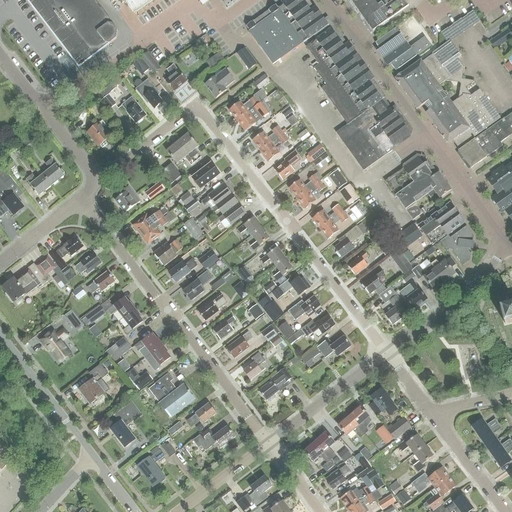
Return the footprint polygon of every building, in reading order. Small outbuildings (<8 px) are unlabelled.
[(94,0),(26,0),(78,67),(89,59),(90,59),(97,53),(110,43),(116,39),(117,31),(110,21),(110,20),(94,0)] [(123,0),(133,14),(152,0),(123,0)] [(288,0),(277,8),(279,9),(248,31),(272,65),(313,35),(314,35),(328,25),(315,7),(311,10),(304,0),(288,0)] [(348,0),(372,32),(408,6),(407,5),(403,0),(348,0)] [(418,109),(426,103),(428,106),(430,110),(426,113),(448,143),(452,140),(458,149),(500,118),(474,81),(462,79),(464,67),(457,59),(461,56),(450,42),(480,21),(473,11),(466,16),(462,19),(461,19),(451,26),(452,26),(448,29),(448,28),(440,33),(447,43),(431,54),(432,55),(421,63),(420,62),(404,74),(396,79),(418,109)] [(333,24),(332,22),(328,25),(314,35),(315,37),(316,39),(334,26),(333,24)] [(406,52),(401,46),(406,42),(396,28),(379,40),(375,43),(395,71),(400,68),(416,56),(411,49),(406,52)] [(316,39),(306,47),(318,65),(313,68),(326,86),(321,89),(347,125),(336,133),(363,171),(387,154),(386,152),(407,136),(408,131),(394,112),(391,108),(388,110),(384,104),(384,103),(382,104),(380,101),(382,100),(377,92),(378,92),(370,82),(374,79),(348,43),(345,46),(337,35),(336,36),(331,29),(316,39)] [(511,36),(507,29),(489,42),(493,48),(511,36)] [(242,48),(236,53),(249,71),(256,65),(242,48)] [(147,52),(141,58),(153,73),(160,68),(147,52)] [(140,58),(132,64),(141,75),(149,69),(140,58)] [(507,64),(503,66),(508,73),(511,70),(507,64)] [(187,81),(178,70),(178,71),(173,65),(167,70),(171,76),(165,81),(174,93),(179,89),(179,87),(187,81)] [(226,90),(224,88),(234,81),(225,70),(216,77),(215,77),(205,85),(215,98),(226,90)] [(254,83),(259,90),(260,89),(270,81),(265,74),(254,83)] [(117,88),(121,84),(117,78),(112,82),(117,88)] [(154,109),(162,102),(157,96),(158,95),(153,90),(155,88),(148,80),(143,84),(140,80),(137,80),(135,81),(135,85),(137,88),(135,89),(147,104),(149,103),(154,109)] [(108,86),(103,90),(108,95),(112,91),(108,86)] [(260,89),(259,90),(252,95),(253,95),(247,99),(247,100),(241,104),(240,102),(229,111),(237,121),(260,103),(258,102),(265,96),(260,89)] [(108,95),(102,100),(110,109),(116,105),(108,95)] [(84,104),(89,111),(99,104),(94,97),(84,104)] [(131,98),(122,106),(127,112),(127,113),(127,114),(130,117),(131,117),(136,123),(145,116),(140,110),(141,109),(136,104),(131,98)] [(259,114),(265,110),(260,103),(237,121),(245,132),(262,118),(259,114)] [(289,107),(281,113),(284,118),(292,112),(289,107)] [(470,169),(502,146),(500,143),(511,133),(511,129),(510,127),(511,125),(511,112),(504,119),(504,118),(458,151),(470,169)] [(293,125),(299,121),(294,115),(288,119),(293,125)] [(269,128),(277,123),(273,118),(266,124),(269,128)] [(110,137),(99,123),(87,133),(98,147),(100,145),(102,148),(107,144),(104,142),(110,137)] [(252,141),(260,151),(283,134),(278,127),(272,132),(274,134),(268,138),(263,132),(252,141)] [(297,146),(310,136),(304,128),(291,138),(297,146)] [(184,158),(188,162),(191,166),(201,158),(194,150),(198,147),(188,134),(166,152),(176,164),(184,158)] [(288,140),(283,134),(260,151),(268,162),(279,153),(274,146),(280,142),(282,145),(288,140)] [(39,144),(33,136),(23,144),(29,151),(39,144)] [(319,145),(307,154),(308,155),(309,157),(313,161),(313,162),(325,152),(319,145)] [(294,171),(291,167),(300,160),(294,152),(284,160),(285,161),(280,166),(280,167),(275,171),(282,181),(294,171)] [(319,170),(330,161),(325,154),(314,163),(319,170)] [(15,165),(8,156),(1,161),(8,171),(15,165)] [(423,165),(418,157),(385,182),(391,190),(392,192),(395,196),(405,210),(427,194),(445,181),(439,173),(434,176),(425,163),(423,165)] [(50,169),(43,175),(51,186),(64,175),(63,174),(64,173),(61,170),(60,170),(56,165),(55,165),(51,159),(45,164),(50,169)] [(219,175),(211,163),(192,178),(200,189),(219,175)] [(511,163),(504,169),(503,167),(492,174),(493,176),(488,181),(497,194),(492,199),(502,213),(504,210),(511,220),(511,163)] [(0,191),(17,213),(24,208),(16,199),(18,197),(12,190),(17,186),(11,180),(0,164),(0,191)] [(169,185),(181,176),(171,164),(159,173),(169,185)] [(329,177),(338,189),(346,183),(337,170),(329,177)] [(51,186),(43,175),(36,180),(31,175),(26,179),(31,185),(30,185),(35,191),(34,192),(37,195),(38,195),(39,196),(51,186)] [(288,189),(296,199),(320,181),(314,175),(308,179),(311,182),(305,187),(299,180),(288,189)] [(304,210),(316,201),(310,194),(316,189),(319,193),(325,188),(320,181),(296,199),(304,210)] [(451,190),(445,181),(427,194),(430,198),(436,194),(439,198),(451,190)] [(159,182),(148,191),(150,193),(153,198),(164,189),(159,182)] [(179,183),(171,189),(176,195),(183,189),(179,183)] [(348,205),(359,198),(349,184),(339,192),(348,205)] [(212,201),(215,206),(231,194),(223,185),(203,200),(206,204),(210,201),(212,201)] [(125,213),(140,202),(128,187),(124,190),(126,192),(115,200),(125,213)] [(0,217),(7,212),(10,216),(12,214),(14,216),(17,213),(0,191),(0,217)] [(193,200),(188,193),(180,199),(180,200),(184,204),(185,206),(193,200)] [(213,213),(217,210),(219,211),(223,215),(238,204),(231,194),(215,206),(210,210),(213,213)] [(184,208),(188,213),(200,204),(196,199),(184,208)] [(245,213),(238,204),(223,215),(217,219),(220,223),(224,220),(226,220),(230,225),(245,213)] [(415,204),(406,211),(412,220),(422,214),(415,204)] [(463,222),(450,204),(418,227),(424,235),(432,245),(438,240),(463,222)] [(312,219),(320,230),(343,212),(338,205),(332,210),(334,213),(328,217),(323,210),(312,219)] [(363,208),(360,211),(363,216),(368,212),(364,207),(363,208)] [(137,232),(137,231),(140,235),(163,217),(164,217),(159,211),(149,219),(145,215),(138,220),(139,221),(133,226),(134,227),(133,227),(137,232)] [(334,225),(340,220),(342,223),(348,218),(343,212),(320,230),(328,240),(339,231),(334,225)] [(162,227),(168,223),(163,217),(140,235),(143,239),(142,239),(146,244),(147,243),(147,244),(153,240),(154,240),(161,235),(156,228),(160,225),(162,227)] [(203,234),(192,218),(183,224),(195,240),(203,234)] [(247,229),(252,235),(261,229),(253,218),(237,230),(240,234),(247,229)] [(367,231),(361,223),(357,227),(363,234),(367,231)] [(393,240),(401,251),(422,236),(414,225),(408,229),(403,233),(393,240)] [(340,244),(334,248),(341,258),(354,248),(351,244),(363,235),(363,234),(357,227),(356,226),(338,240),(340,244)] [(472,243),(473,236),(466,226),(450,238),(448,236),(439,242),(446,251),(447,251),(450,249),(462,266),(469,261),(471,249),(472,249),(472,246),(473,243),(472,243)] [(269,239),(261,229),(252,235),(257,242),(250,247),(253,251),(269,239)] [(72,239),(64,245),(65,245),(56,252),(50,256),(60,269),(66,265),(61,259),(68,253),(70,256),(83,247),(76,238),(73,241),(72,239)] [(164,267),(177,257),(175,254),(182,248),(176,240),(169,246),(167,243),(153,254),(164,267)] [(385,257),(395,249),(391,244),(381,251),(385,257)] [(270,259),(275,266),(284,259),(276,248),(260,260),(263,264),(270,259)] [(204,269),(217,259),(210,250),(206,253),(208,256),(199,263),(204,269)] [(408,263),(398,250),(390,256),(394,262),(396,260),(402,268),(408,263)] [(368,257),(364,252),(355,259),(356,260),(348,266),(355,276),(368,266),(363,260),(368,257)] [(431,252),(426,255),(432,263),(437,260),(431,252)] [(88,273),(100,263),(93,254),(91,255),(80,263),(81,263),(75,267),(80,274),(86,270),(88,273)] [(28,269),(14,280),(14,279),(2,288),(7,293),(5,294),(12,304),(24,294),(25,295),(37,287),(39,289),(50,280),(47,275),(56,268),(47,256),(46,258),(30,271),(28,269)] [(176,283),(190,273),(190,272),(197,266),(192,259),(185,265),(183,262),(168,273),(176,283)] [(280,272),(273,277),(276,281),(292,269),(284,259),(275,266),(280,272)] [(436,261),(431,264),(444,282),(455,274),(445,261),(439,265),(436,261)] [(429,273),(424,277),(433,290),(434,290),(435,291),(437,291),(439,289),(440,288),(439,286),(444,282),(431,264),(426,268),(429,273)] [(418,280),(425,275),(418,265),(411,270),(418,280)] [(252,276),(244,266),(236,272),(243,282),(252,276)] [(378,279),(384,274),(380,270),(369,278),(370,279),(362,285),(369,295),(375,291),(378,295),(386,289),(378,279)] [(401,278),(405,283),(415,276),(411,271),(401,278)] [(115,282),(107,272),(94,283),(87,288),(91,294),(99,289),(101,293),(115,282)] [(197,281),(183,292),(190,302),(205,291),(202,288),(213,280),(208,273),(197,281)] [(57,284),(61,289),(68,283),(61,274),(58,277),(61,281),(57,284)] [(225,283),(222,278),(211,287),(214,292),(225,283)] [(289,279),(271,293),(277,300),(293,288),(299,296),(307,289),(310,287),(304,280),(302,282),(298,278),(292,283),(289,279)] [(413,310),(427,300),(419,289),(413,282),(409,285),(414,293),(405,300),(413,310)] [(264,297),(277,288),(273,283),(261,292),(264,297)] [(77,300),(85,294),(80,287),(72,293),(77,300)] [(388,301),(394,308),(385,315),(392,325),(406,315),(399,305),(402,303),(396,295),(390,287),(379,296),(385,304),(388,301)] [(243,298),(248,294),(244,289),(239,293),(243,298)] [(205,321),(218,311),(217,310),(226,303),(219,294),(205,304),(206,305),(198,311),(201,315),(200,317),(203,320),(204,320),(205,321)] [(314,311),(320,306),(313,297),(304,304),(301,301),(287,312),(295,321),(305,313),(308,317),(315,312),(314,311)] [(117,311),(123,318),(134,309),(130,303),(129,304),(125,298),(120,302),(118,299),(112,304),(113,306),(107,310),(111,315),(117,311)] [(262,309),(272,322),(283,313),(273,300),(262,309)] [(248,312),(255,321),(264,314),(257,305),(248,312)] [(511,305),(500,309),(505,324),(511,322),(511,305)] [(85,317),(91,325),(105,314),(100,306),(85,317)] [(134,309),(123,318),(129,326),(123,331),(127,336),(133,331),(132,330),(143,322),(139,316),(134,309)] [(71,311),(63,317),(67,323),(75,316),(71,311)] [(220,324),(212,330),(220,340),(233,330),(229,325),(235,320),(231,315),(220,324)] [(307,338),(317,329),(322,335),(334,325),(327,315),(319,321),(318,320),(314,324),(312,321),(300,330),(307,338)] [(286,340),(294,333),(286,322),(277,329),(286,340)] [(102,334),(95,326),(88,331),(95,339),(102,334)] [(268,342),(277,335),(271,327),(262,335),(268,342)] [(60,342),(67,336),(63,330),(55,336),(52,331),(40,340),(45,347),(46,346),(59,363),(70,354),(60,342)] [(252,337),(248,332),(241,338),(241,337),(226,349),(228,350),(227,351),(229,355),(230,354),(234,359),(249,347),(245,342),(252,337)] [(141,341),(135,346),(138,351),(144,359),(151,354),(162,345),(157,339),(156,340),(152,334),(142,343),(141,341)] [(283,342),(278,335),(270,342),(275,349),(283,342)] [(290,344),(297,339),(293,335),(287,340),(290,344)] [(332,346),(327,340),(317,348),(325,358),(333,352),(337,357),(351,346),(344,337),(332,346)] [(128,343),(124,338),(115,344),(119,350),(128,343)] [(128,343),(119,350),(109,357),(113,363),(132,348),(128,343)] [(151,354),(144,359),(150,367),(154,372),(161,367),(160,365),(170,358),(166,352),(167,352),(162,345),(151,354)] [(316,349),(306,356),(310,361),(320,354),(316,349)] [(258,353),(251,359),(254,363),(243,371),(250,380),(265,369),(261,364),(265,361),(258,353)] [(93,380),(78,391),(89,405),(104,394),(96,384),(107,374),(100,365),(88,374),(93,380)] [(274,395),(287,384),(286,383),(291,379),(284,369),(278,373),(279,375),(271,381),(259,391),(266,401),(267,400),(268,401),(271,402),(275,399),(275,396),(274,395)] [(140,378),(133,383),(134,383),(139,391),(140,391),(153,381),(147,373),(140,378)] [(170,418),(194,400),(183,386),(175,392),(169,384),(173,381),(167,374),(154,384),(158,390),(155,393),(162,402),(159,404),(170,418)] [(393,404),(381,389),(371,397),(374,402),(369,406),(376,416),(381,411),(382,412),(387,409),(391,414),(397,410),(392,405),(393,404)] [(124,449),(136,439),(135,439),(125,426),(133,421),(134,422),(142,415),(132,402),(113,416),(113,417),(115,416),(120,423),(109,430),(124,449)] [(195,414),(186,422),(191,428),(200,421),(203,424),(216,414),(208,404),(195,414)] [(353,413),(349,417),(358,427),(360,429),(364,435),(368,432),(365,429),(367,427),(365,426),(371,420),(360,407),(359,408),(358,407),(352,412),(353,413)] [(361,437),(364,435),(360,429),(358,427),(349,417),(345,421),(343,419),(338,424),(339,426),(338,426),(347,436),(354,430),(356,432),(361,437)] [(410,428),(403,419),(388,431),(395,440),(410,428)] [(498,424),(495,420),(486,426),(482,420),(471,427),(479,437),(498,424)] [(171,436),(183,427),(179,423),(167,432),(171,436)] [(479,437),(486,448),(497,440),(492,434),(501,429),(498,424),(479,437)] [(205,452),(216,443),(220,448),(222,447),(223,449),(228,445),(226,444),(234,437),(227,427),(212,438),(211,436),(213,435),(208,430),(200,436),(199,436),(193,440),(194,441),(198,446),(200,445),(205,452)] [(380,436),(387,444),(392,440),(385,431),(380,436)] [(328,448),(334,443),(326,433),(325,434),(324,432),(318,437),(319,439),(315,443),(330,460),(335,456),(328,448)] [(151,445),(160,439),(156,433),(147,440),(151,445)] [(408,447),(414,454),(425,447),(416,436),(407,443),(405,441),(398,446),(402,452),(408,447)] [(501,446),(497,440),(486,448),(493,458),(511,445),(509,440),(501,446)] [(322,467),(326,472),(334,465),(330,460),(315,443),(310,446),(309,445),(303,450),(304,451),(304,452),(312,462),(319,456),(321,458),(322,458),(326,463),(322,467)] [(176,453),(169,444),(162,449),(170,458),(176,453)] [(511,450),(511,444),(511,445),(493,458),(500,468),(511,461),(507,455),(511,450)] [(426,447),(426,448),(425,447),(414,454),(420,462),(413,467),(418,472),(425,467),(423,464),(433,457),(429,452),(430,452),(426,447)] [(372,456),(365,448),(359,453),(367,461),(372,456)] [(344,455),(340,458),(343,462),(351,456),(346,449),(342,452),(344,455)] [(164,457),(160,451),(153,456),(157,462),(164,457)] [(358,462),(362,468),(355,473),(359,478),(372,470),(363,458),(358,462)] [(164,478),(149,459),(138,467),(153,487),(164,478)] [(307,464),(303,467),(307,473),(312,470),(307,464)] [(338,471),(338,470),(330,475),(331,476),(325,480),(329,485),(328,486),(330,489),(332,489),(332,490),(345,481),(342,477),(350,471),(346,466),(338,471)] [(431,483),(435,488),(448,478),(442,469),(428,479),(424,474),(411,484),(418,494),(427,487),(426,487),(431,483)] [(365,476),(375,491),(383,486),(373,471),(365,476)] [(254,493),(249,497),(254,504),(256,506),(267,497),(264,493),(271,487),(270,485),(271,484),(269,481),(268,482),(264,477),(250,488),(254,493)] [(438,507),(441,505),(444,503),(437,494),(438,493),(441,497),(455,486),(448,478),(435,488),(430,492),(434,497),(426,502),(433,511),(438,507)] [(397,481),(388,487),(391,490),(399,484),(397,481)] [(391,490),(394,495),(403,489),(399,484),(391,490)] [(351,491),(340,499),(347,510),(372,494),(367,487),(358,492),(356,489),(352,492),(351,491)] [(377,490),(372,494),(347,510),(348,511),(366,511),(368,511),(365,506),(369,503),(370,505),(381,497),(377,490)] [(404,490),(396,497),(402,505),(411,499),(404,490)] [(224,497),(227,504),(235,500),(232,493),(224,497)] [(247,495),(236,503),(242,511),(243,511),(254,504),(249,497),(247,495)] [(378,504),(382,510),(395,501),(391,495),(378,504)] [(441,505),(438,507),(433,511),(431,511),(451,511),(454,510),(454,511),(468,511),(473,509),(462,496),(453,503),(446,508),(447,509),(445,510),(441,505)] [(272,508),(270,506),(262,511),(263,511),(289,511),(282,501),(272,508)] [(218,502),(211,507),(214,511),(220,506),(218,502)] [(394,506),(397,511),(399,511),(402,510),(398,503),(394,506)]
